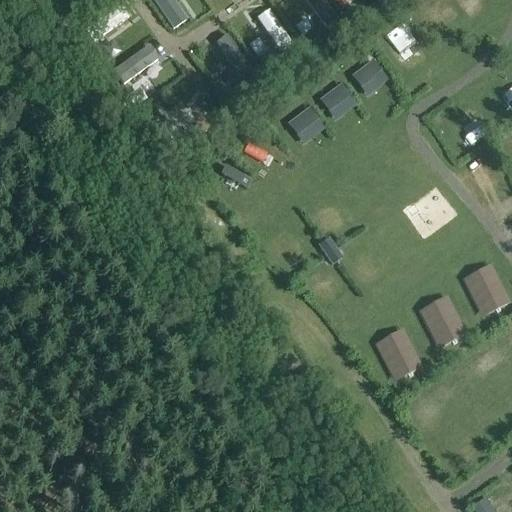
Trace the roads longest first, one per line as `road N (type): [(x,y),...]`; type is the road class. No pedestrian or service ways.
road 1 (track): [(249,0),(179,50),(210,97)]
road 2 (track): [(424,145),(511,257)]
